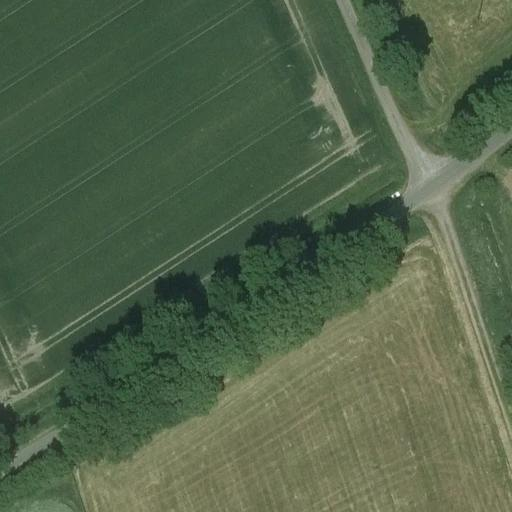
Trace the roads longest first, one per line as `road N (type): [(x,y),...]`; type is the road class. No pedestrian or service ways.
road 1 (unclassified): [(0,469),(436,187)]
road 2 (track): [(511,427),(436,187)]
road 3 (unclassified): [(436,187),(407,144),(340,0)]
